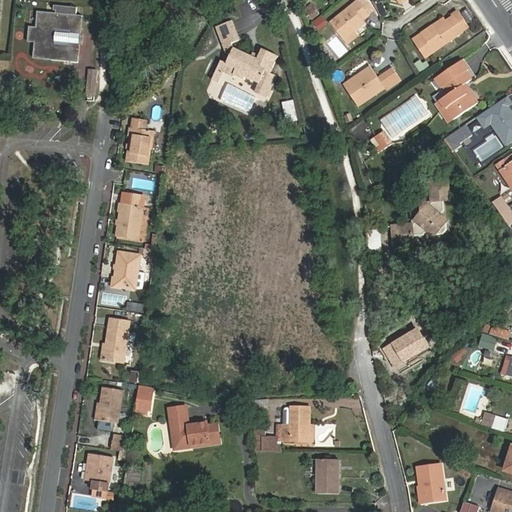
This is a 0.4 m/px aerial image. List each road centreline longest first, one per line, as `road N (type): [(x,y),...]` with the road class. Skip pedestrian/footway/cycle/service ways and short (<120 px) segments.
road 1 (residential): [(105,115),(48,511)]
road 2 (residential): [(400,511),(360,343)]
